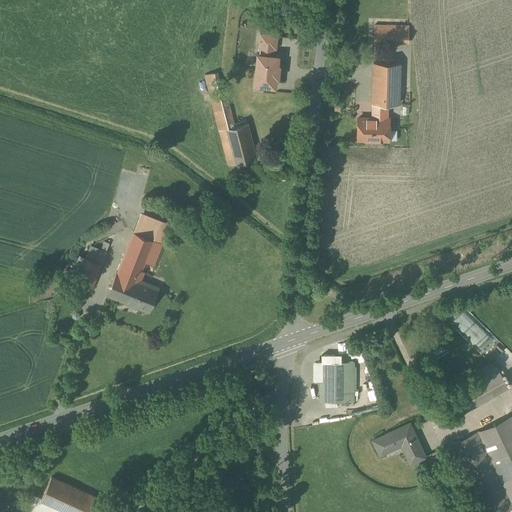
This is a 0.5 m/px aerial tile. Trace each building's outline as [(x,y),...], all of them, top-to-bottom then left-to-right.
[(402,25),(375,25),(374,42),(401,42),(402,25)] [(258,34),(253,84),(275,86),(277,58),(274,57),(276,35),(258,34)] [(401,62),(374,62),(372,102),(388,103),(399,103),(401,62)] [(222,81),(208,85),(214,109),(229,105),(222,81)] [(388,103),(372,102),(372,111),(388,112),(388,103)] [(229,105),(214,109),(220,130),(235,126),(229,105)] [(372,118),(358,117),(358,139),(389,140),(389,118),(388,118),(388,112),(372,111),(372,118)] [(235,126),(220,130),(222,139),(250,132),(247,123),(235,126)] [(250,132),(222,139),(229,165),(257,158),(250,132)] [(211,220),(200,210),(194,216),(204,226),(211,220)] [(154,240),(134,232),(127,248),(148,256),(154,240)] [(148,256),(127,248),(118,272),(117,271),(108,294),(124,301),(128,293),(135,296),(141,281),(145,271),(142,270),(148,256)] [(86,258),(76,282),(92,288),(102,264),(86,258)] [(158,288),(141,281),(135,296),(128,293),(124,301),(149,311),(158,288)] [(348,361),(322,362),(322,402),(348,401),(348,361)] [(497,367),(484,375),(491,389),(505,381),(497,367)] [(484,375),(449,394),(457,408),(491,389),(484,375)] [(511,417),(511,416),(454,442),(486,511),(503,511),(511,508),(511,417)] [(410,422),(373,439),(380,454),(402,444),(411,463),(424,456),(425,456),(425,455),(410,422)] [(443,447),(428,454),(435,467),(449,460),(443,447)] [(435,467),(428,454),(425,455),(425,456),(424,456),(430,469),(435,467)] [(82,511),(90,494),(52,477),(41,500),(67,511),(82,511)] [(104,511),(109,503),(90,494),(82,511),(104,511)]
